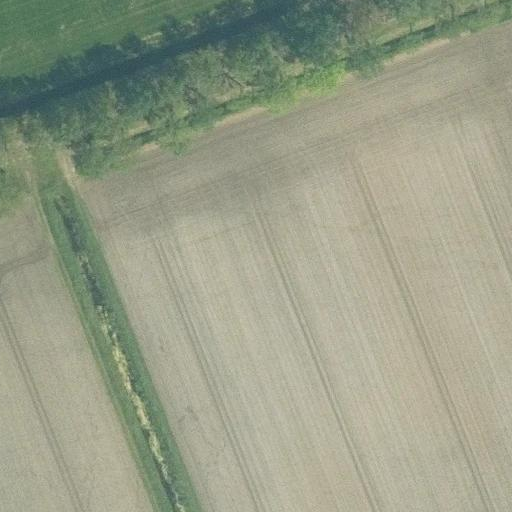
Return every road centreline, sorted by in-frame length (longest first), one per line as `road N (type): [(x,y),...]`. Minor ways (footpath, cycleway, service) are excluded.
road 1 (unclassified): [(0,155),(416,0)]
road 2 (track): [(10,151),(152,511)]
